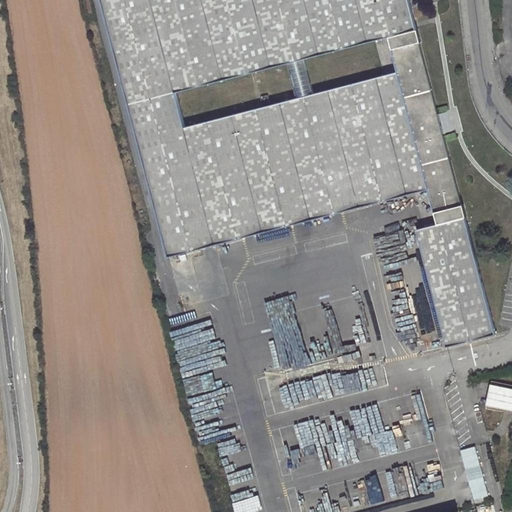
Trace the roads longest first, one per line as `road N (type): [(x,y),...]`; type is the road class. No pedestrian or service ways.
road 1 (unknown): [(204,275),(175,280),(162,271),(96,0)]
road 2 (unknown): [(413,370),(388,355),(354,241),(204,275)]
road 3 (unknown): [(204,275),(271,511)]
road 4 (unknown): [(384,511),(439,492),(445,477),(413,370)]
road 5 (unknown): [(413,370),(377,397),(247,428)]
road 6 (unclassified): [(472,0),(481,73),(492,107),(511,132)]
